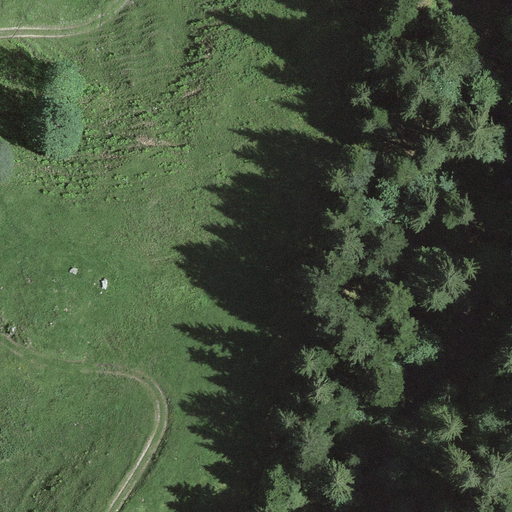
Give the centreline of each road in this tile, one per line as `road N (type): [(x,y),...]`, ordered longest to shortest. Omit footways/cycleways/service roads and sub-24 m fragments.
road 1 (track): [(110,511),(162,430),(161,397),(144,379),(70,367),(0,338)]
road 2 (track): [(0,31),(69,32),(93,25),(120,0)]
